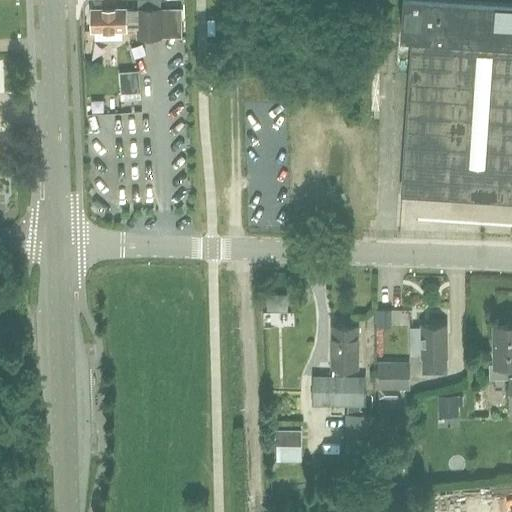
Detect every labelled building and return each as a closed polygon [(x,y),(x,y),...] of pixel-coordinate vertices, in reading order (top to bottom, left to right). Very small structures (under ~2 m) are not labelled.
[(127,26),(140,25),(140,37),(162,37),(161,0),(138,0),(138,8),(127,8),(127,6),(116,6),(116,0),(93,0),(94,6),(92,6),(93,29),(127,28),(127,26)] [(199,14),(198,0),(181,0),(182,15),(199,14)] [(511,0),(402,0),(401,33),(412,34),(402,193),(467,198),(469,182),(511,184),(511,0)] [(109,42),(109,56),(126,56),(126,42),(109,42)] [(119,71),(121,99),(140,97),(138,70),(119,71)] [(285,295),(269,294),(269,306),(285,307),(285,295)] [(511,323),(494,324),(495,362),(489,362),(489,378),(510,377),(511,419),(511,418),(511,323)] [(446,324),(421,325),(421,373),(447,373),(446,356),(446,324)] [(357,325),(331,325),(331,357),(332,357),(332,367),(332,374),(313,374),(312,404),(348,404),(347,412),(345,412),(344,450),(355,450),(355,463),(372,462),(372,450),(375,450),(375,413),(361,413),(361,405),(366,405),(367,374),(344,374),(344,368),(356,368),(357,325)] [(378,360),(378,397),(399,397),(399,388),(410,388),(410,360),(378,360)] [(438,395),(439,411),(459,410),(459,395),(438,395)] [(423,411),(379,413),(380,443),(424,442),(423,411)] [(305,428),(276,428),(276,444),(305,444),(305,428)] [(405,473),(401,448),(387,450),(388,456),(377,458),(380,475),(391,473),(391,475),(405,473)] [(296,458),(296,468),(317,467),(316,457),(296,458)]
